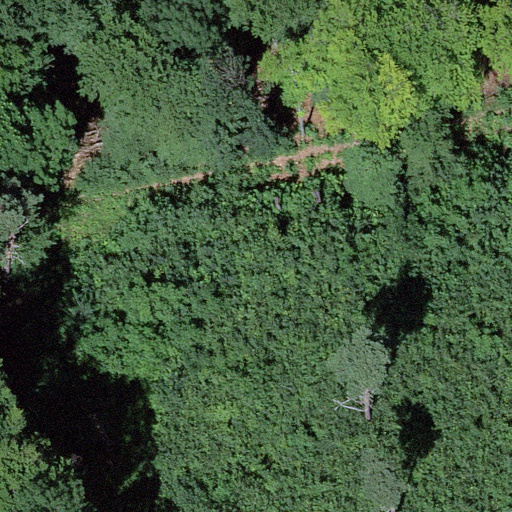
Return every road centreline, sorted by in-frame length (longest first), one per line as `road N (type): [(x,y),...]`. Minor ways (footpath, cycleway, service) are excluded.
road 1 (track): [(511,117),(102,200),(0,231)]
road 2 (track): [(102,200),(45,304),(0,342)]
